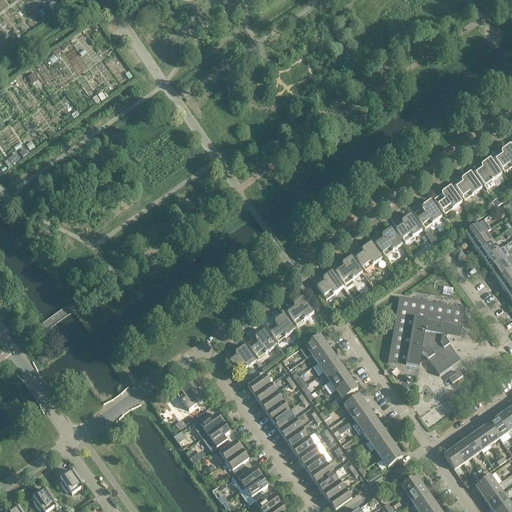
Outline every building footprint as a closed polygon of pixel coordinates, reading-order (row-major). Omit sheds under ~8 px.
[(511,149),(510,146),(502,151),(502,152),(501,152),(501,153),(501,154),(501,155),(499,156),(499,155),(494,159),(494,158),(493,159),(504,174),(511,169),(511,168),(511,149)] [(473,173),(484,188),(487,192),(494,187),(492,183),(493,182),(501,176),(490,160),(482,165),(482,166),(481,167),(481,168),(481,169),(480,170),(479,169),(474,173),(474,172),(473,173)] [(481,190),(470,174),(462,179),(462,180),(461,181),(461,182),(462,183),(460,184),(459,183),(454,187),(454,186),(454,187),(464,202),(471,197),(472,197),(473,196),(481,190)] [(462,204),(450,188),(442,193),(443,194),(442,194),(442,195),(441,195),(441,196),(442,197),(440,198),(439,197),(434,201),(434,200),(434,201),(445,216),(452,211),(453,210),(462,204)] [(497,199),(492,203),(495,208),(500,205),(497,199)] [(442,218),(430,202),(422,207),(423,208),(422,208),(422,209),(421,209),(421,210),(422,210),(422,211),(420,212),(419,211),(414,215),(414,214),(414,215),(425,230),(432,225),(434,224),(433,224),(442,218)] [(477,213),(472,217),(475,222),(481,218),(477,213)] [(422,232),(410,216),(403,222),(402,222),(402,223),(402,224),(402,225),(400,226),(399,225),(395,229),(394,228),(394,229),(405,244),(412,239),(414,238),(422,232)] [(464,235),(471,244),(487,233),(490,231),(484,222),(464,235)] [(402,246),(390,230),(383,236),(382,236),(382,237),(382,238),(382,239),(380,240),(379,239),(375,243),(375,242),(374,243),(385,258),(392,253),(394,252),(402,246)] [(487,233),(471,244),(477,253),(493,242),(491,243),(485,234),(487,233)] [(493,242),(477,253),(483,262),(499,251),(497,252),(491,243),(493,242)] [(382,260),(371,244),(363,250),(362,250),(362,251),(362,252),(362,253),(360,254),(360,253),(355,257),(355,256),(354,257),(365,272),(372,267),(372,268),(374,266),(382,260)] [(502,248),(499,251),(483,262),(489,271),(505,260),(509,257),(502,248)] [(423,252),(413,259),(416,264),(427,257),(423,252)] [(362,274),(351,258),(343,264),(342,264),(342,265),(342,266),(342,267),(340,268),(340,267),(335,271),(335,270),(334,271),(345,286),(352,281),(354,280),(362,274)] [(505,260),(489,271),(496,280),(511,268),(510,269),(504,261),(505,260)] [(511,269),(511,268),(496,280),(502,288),(511,281),(511,272),(510,270),(511,269)] [(343,289),(331,273),(324,278),(324,279),(323,279),(323,280),(323,281),(323,282),(321,283),(321,282),(316,286),(316,285),(315,286),(326,301),(333,296),(335,295),(343,289)] [(511,281),(502,288),(508,297),(511,294),(511,281)] [(376,283),(371,287),(374,292),(381,287),(377,282),(376,283)] [(313,315),(302,299),(294,304),(294,305),(293,306),(293,307),(294,308),(292,309),(291,308),(286,311),(297,327),(303,322),(304,322),(305,321),(313,315)] [(387,365),(419,370),(421,357),(425,357),(439,377),(460,363),(445,343),(446,339),(459,341),(465,310),(399,299),(387,365)] [(295,332),(283,316),(276,321),(275,321),(275,322),(274,323),(274,324),(275,324),(275,325),(273,326),(272,325),(267,328),(278,344),(285,339),(286,338),(295,332)] [(275,348),(264,332),(256,337),(256,338),(255,338),(255,339),(255,340),(255,341),(254,342),(253,341),(248,345),(248,344),(247,345),(258,360),(265,355),(267,354),(275,348)] [(326,346),(319,337),(300,351),(306,360),(311,357),(326,346)] [(332,355),(326,346),(311,357),(317,366),(332,355)] [(255,364),(244,348),(236,353),(236,354),(235,354),(235,355),(235,356),(234,358),(233,357),(228,360),(227,360),(238,376),(245,371),(247,370),(255,364)] [(285,349),(280,353),(283,357),(289,354),(285,349)] [(338,364),(332,355),(317,366),(324,374),(338,364)] [(344,373),(338,364),(324,374),(330,383),(344,373)] [(351,382),(344,373),(330,383),(336,392),(351,382)] [(452,385),(462,378),(459,373),(449,380),(452,385)] [(247,388),(253,397),(270,386),(263,377),(247,388)] [(357,391),(351,382),(336,392),(343,401),(357,391)] [(192,385),(177,395),(181,402),(181,403),(183,404),(188,412),(205,401),(199,393),(198,393),(198,392),(197,392),(196,392),(196,393),(195,391),(196,390),(192,385)] [(276,395),(270,386),(253,397),(260,406),(276,395)] [(282,403),(276,395),(260,406),(266,415),(282,403)] [(343,407),(350,416),(365,406),(358,396),(343,407)] [(289,412),(282,403),(266,415),(272,424),(289,412)] [(371,414),(365,406),(350,416),(356,425),(371,414)] [(295,421),(289,412),(272,424),(278,433),(295,421)] [(511,431),(511,421),(506,413),(497,419),(508,434),(511,431)] [(377,423),(371,414),(356,425),(362,434),(377,423)] [(192,427),(202,440),(223,425),(216,416),(211,420),(208,416),(192,427)] [(508,434),(497,419),(488,426),(499,440),(508,434)] [(301,430),(295,421),(278,433),(285,441),(301,430)] [(383,432),(377,423),(362,434),(368,442),(383,432)] [(229,434),(223,425),(202,440),(211,454),(216,450),(227,443),(224,438),(229,434)] [(499,440),(488,426),(479,432),(490,447),(499,440)] [(307,439),(301,430),(285,441),(291,450),(307,439)] [(389,441),(383,432),(368,442),(375,451),(389,441)] [(490,447),(479,432),(471,438),(481,453),(490,447)] [(481,453),(471,438),(462,444),(472,459),(481,453)] [(314,448),(307,439),(291,450),(297,459),(314,448)] [(396,450),(389,441),(375,451),(381,460),(396,450)] [(230,447),(227,443),(216,450),(226,464),(242,452),(235,443),(230,447)] [(472,459),(462,444),(453,451),(463,465),(472,459)] [(320,457),(314,448),(297,459),(303,468),(320,457)] [(402,459),(396,450),(381,460),(388,469),(402,459)] [(463,465),(453,451),(444,457),(454,472),(463,465)] [(248,461),(242,452),(226,464),(235,477),(246,470),(243,465),(248,461)] [(326,465),(320,457),(303,468),(310,477),(326,465)] [(332,474),(326,465),(310,477),(316,486),(332,474)] [(249,474),(246,470),(235,477),(244,491),(261,479),(254,470),(249,474)] [(80,487),(83,484),(75,472),(75,473),(76,475),(73,477),(69,471),(68,472),(69,473),(59,479),(62,483),(61,485),(60,484),(61,487),(63,490),(64,492),(66,494),(67,495),(68,494),(67,494),(69,493),(72,497),(81,490),(82,491),(80,487)] [(338,483),(332,474),(316,486),(322,495),(338,483)] [(378,474),(366,482),(370,488),(382,480),(378,474)] [(400,488),(407,497),(422,487),(415,477),(400,488)] [(463,485),(467,490),(476,483),(472,478),(463,485)] [(475,488),(482,497),(496,487),(490,478),(475,488)] [(267,488),(261,479),(244,491),(240,494),(249,508),(254,504),(265,497),(262,492),(267,488)] [(345,492),(338,483),(322,495),(328,503),(345,492)] [(428,495),(422,487),(407,497),(413,506),(428,495)] [(502,496),(496,487),(482,497),(488,506),(502,496)] [(56,511),(61,509),(57,503),(48,491),(48,492),(49,494),(46,496),(42,490),(41,491),(42,492),(32,498),(35,502),(34,503),(33,503),(34,506),(36,508),(38,511),(41,511),(42,511),(50,511),(54,509),(56,511)] [(335,511),(351,501),(345,492),(328,503),(334,511),(335,511)] [(422,511),(434,504),(428,495),(413,506),(417,511),(422,511)] [(497,511),(509,504),(502,496),(488,506),(491,511),(497,511)] [(268,501),(265,497),(254,504),(259,511),(271,511),(280,506),(273,497),(268,501)] [(97,503),(92,506),(95,511),(101,508),(97,503)]
